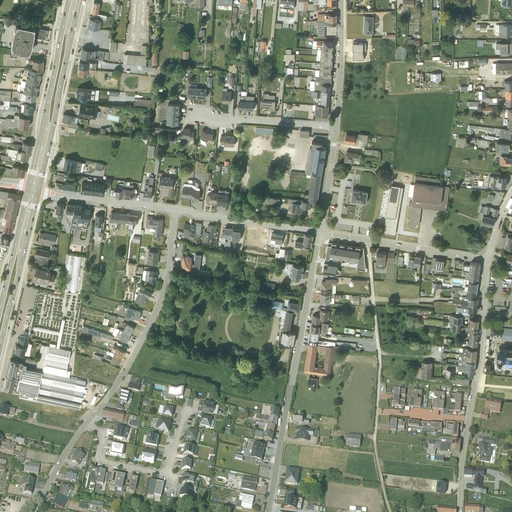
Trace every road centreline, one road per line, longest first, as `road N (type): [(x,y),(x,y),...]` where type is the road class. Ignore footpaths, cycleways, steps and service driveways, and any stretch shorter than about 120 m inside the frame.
road 1 (residential): [(269,511),(320,228)]
road 2 (residential): [(83,425),(126,370),(157,307),(174,208)]
road 3 (primary): [(37,190),(79,0)]
road 4 (primary): [(68,0),(28,188)]
road 5 (residential): [(376,414),(368,238)]
road 6 (residential): [(486,256),(467,423)]
road 7 (primary): [(0,345),(37,190)]
road 8 (residential): [(174,208),(320,228)]
road 9 (residential): [(37,190),(174,208)]
road 10 (residential): [(335,124),(200,114)]
road 11 (residential): [(335,124),(340,0)]
road 12 (primary): [(28,188),(0,308)]
